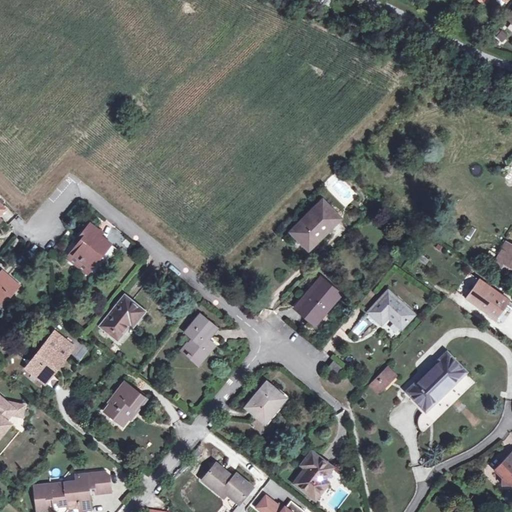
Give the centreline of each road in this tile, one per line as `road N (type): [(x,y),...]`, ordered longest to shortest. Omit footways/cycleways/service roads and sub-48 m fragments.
road 1 (residential): [(133,511),(270,338)]
road 2 (residential): [(375,511),(346,391),(270,338)]
road 3 (residential): [(411,511),(438,472),(506,433),(511,420)]
